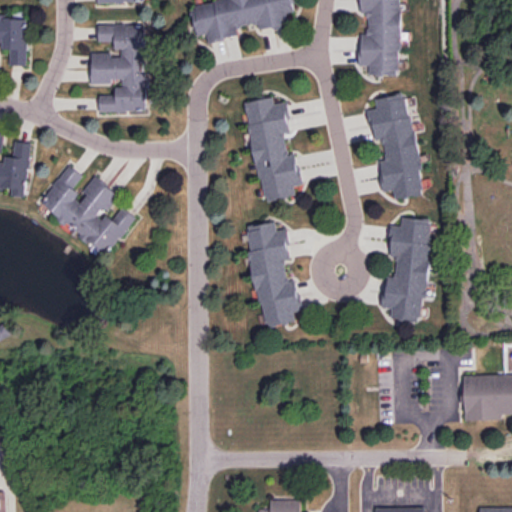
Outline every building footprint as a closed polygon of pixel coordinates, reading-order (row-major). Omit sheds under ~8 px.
[(196,36),(207,34),(208,40),(239,35),(237,25),(258,22),(259,30),(289,25),(287,12),(294,10),(291,0),(201,0),(190,2),(196,36)] [(359,0),(359,15),(368,16),(368,34),(361,33),(360,64),(369,65),(369,74),(399,75),(401,0),(359,0)] [(148,110),(147,77),(145,77),(145,57),(146,57),(146,23),(98,24),(98,41),(115,41),(115,48),(121,48),(121,56),(112,56),(111,52),(92,52),(92,82),(112,82),(112,78),(122,78),(122,86),(116,86),(116,94),(100,94),(100,111),(148,110)] [(369,109),(374,140),(382,139),(386,159),(379,160),(384,191),(393,189),(395,198),(425,192),(406,92),(375,98),(377,107),(369,109)] [(246,100),(261,200),(296,195),(294,185),(301,184),(296,152),(287,154),(284,133),(290,132),(286,101),(274,102),(273,96),(246,100)] [(40,201),(104,255),(136,217),(123,206),(110,221),(101,214),(118,194),(97,176),(80,196),(71,189),(83,175),(71,164),(40,201)] [(431,217),(401,216),(401,225),(391,224),(390,258),(397,258),(396,276),(386,276),(385,307),(391,307),(391,318),(421,319),(422,297),(428,297),(431,217)] [(286,228),(277,229),(275,220),(246,226),(251,252),(250,252),(263,326),(295,320),(294,311),(302,310),(296,279),(288,280),(284,260),(291,258),(286,228)] [(511,413),(511,373),(464,374),(465,419),(502,418),(502,413),(511,413)] [(0,446),(8,446),(7,431),(0,431),(0,446)] [(259,511),(301,511),(301,499),(270,499),(270,511),(259,511)]
